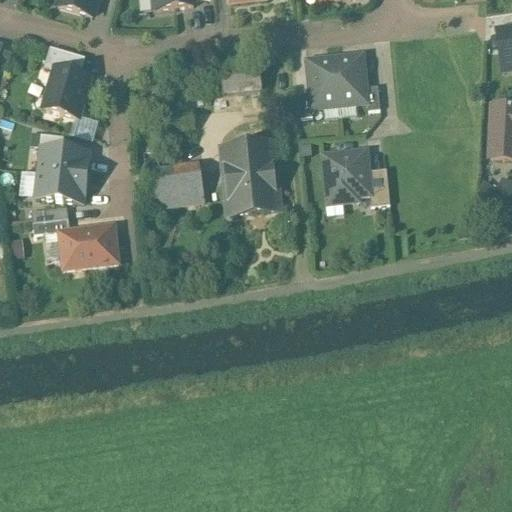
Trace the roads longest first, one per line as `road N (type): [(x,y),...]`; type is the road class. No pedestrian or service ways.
road 1 (residential): [(377,30),(157,53),(111,50)]
road 2 (residential): [(111,50),(130,260)]
